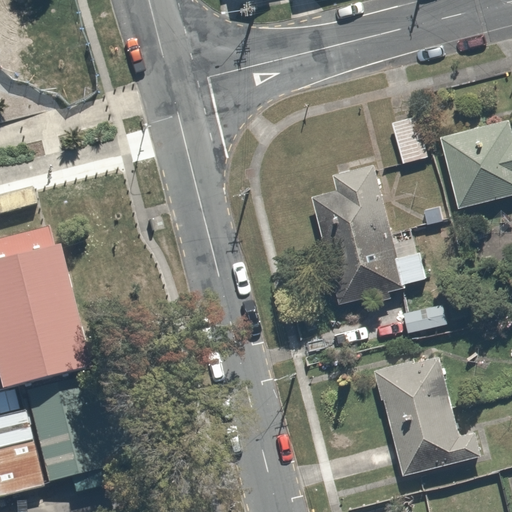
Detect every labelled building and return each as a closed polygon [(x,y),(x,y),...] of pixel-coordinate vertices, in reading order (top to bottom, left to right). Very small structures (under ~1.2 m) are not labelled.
[(416,114),(393,121),(404,160),(428,153),(416,114)] [(511,116),(440,134),(457,205),(511,191),(511,116)] [(343,301),(399,289),(404,312),(436,305),(432,284),(420,231),(402,235),(394,198),(379,201),(378,196),(390,193),(386,173),(374,175),(371,163),(338,170),(341,185),(313,191),(323,237),(329,235),(343,301)] [(0,389),(23,384),(82,369),(88,367),(58,245),(54,246),(49,226),(0,238),(0,389)] [(463,429),(442,351),(374,369),(403,474),(490,450),(483,424),(463,429)] [(82,369),(23,384),(48,482),(108,467),(82,369)] [(0,414),(19,410),(14,390),(0,393),(0,414)] [(0,497),(44,486),(25,411),(0,417),(0,497)]
